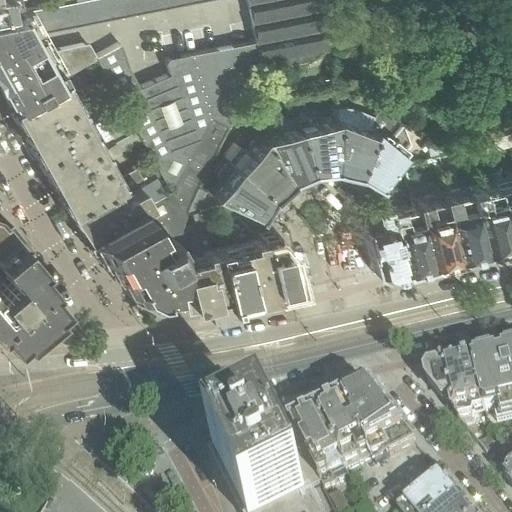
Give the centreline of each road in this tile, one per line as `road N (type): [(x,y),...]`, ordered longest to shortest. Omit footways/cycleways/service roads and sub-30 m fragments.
road 1 (residential): [(356,316),(336,239),(343,206),(329,193),(309,193),(290,211),(291,225),(306,243),(325,322)]
road 2 (residential): [(124,355),(0,143)]
road 3 (tertiary): [(151,396),(367,352)]
road 4 (residential): [(367,352),(498,511)]
road 5 (tertiary): [(325,322),(124,355)]
road 6 (tertiary): [(511,278),(356,316)]
road 7 (tertiary): [(0,434),(151,396)]
road 8 (tertiary): [(367,352),(511,317)]
road 9 (residential): [(210,511),(151,396)]
road 10 (tertiary): [(124,355),(0,370)]
